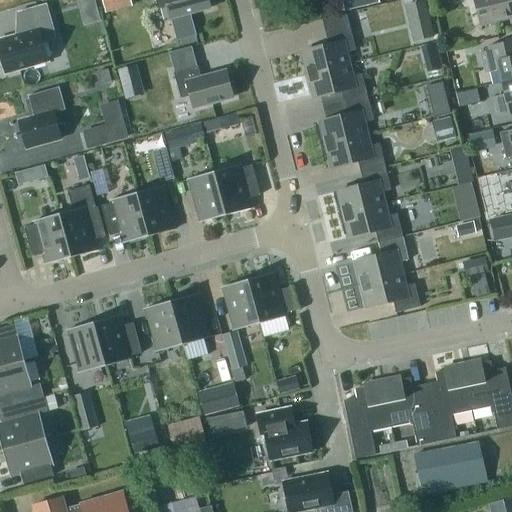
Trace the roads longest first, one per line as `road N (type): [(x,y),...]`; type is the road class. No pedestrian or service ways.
road 1 (residential): [(300,231),(331,363),(511,322)]
road 2 (residential): [(300,231),(17,300)]
road 3 (residential): [(241,0),(300,231)]
